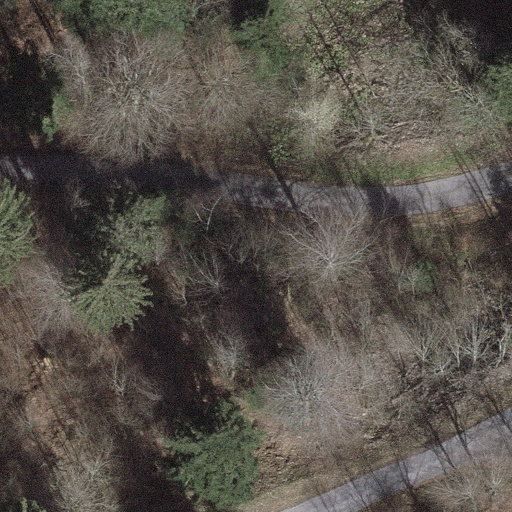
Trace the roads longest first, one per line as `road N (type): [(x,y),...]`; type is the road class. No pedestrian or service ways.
road 1 (unclassified): [(511,177),(385,206),(308,203),(143,176),(0,171)]
road 2 (unclassified): [(511,415),(316,511)]
